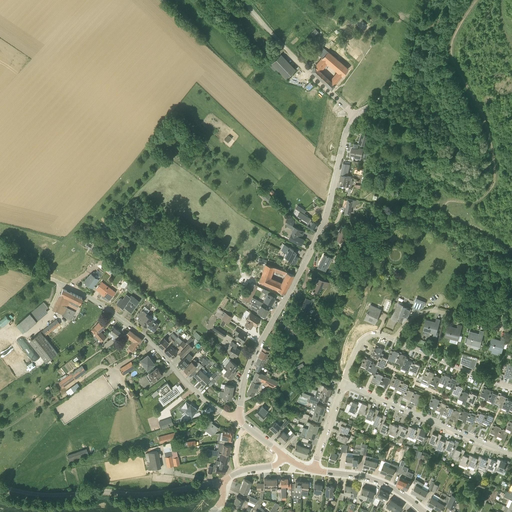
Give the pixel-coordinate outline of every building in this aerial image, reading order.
[(314,38),(319,33),(315,29),(310,34),(314,38)] [(319,55),(322,58),(311,71),(331,89),(348,69),(327,51),(324,49),(319,55)] [(295,70),(281,55),(271,63),(286,79),(295,70)] [(369,147),(372,133),(374,128),(370,127),(367,135),(362,134),(359,144),(369,147)] [(357,149),(358,145),(354,144),(353,148),(352,147),(350,155),(354,156),(353,158),(360,160),(363,149),(359,148),(359,149),(357,149)] [(341,174),(353,177),(353,174),(355,169),(353,169),(351,173),(348,173),(351,161),(347,160),(346,163),(343,163),(341,174)] [(352,179),(353,177),(341,174),(340,179),(344,180),(343,183),(347,184),(345,190),(352,192),(353,188),(351,187),(353,179),(352,179)] [(268,203),(273,198),(265,191),(261,196),(268,203)] [(355,207),(357,201),(348,199),(345,213),(349,214),(351,206),(355,207)] [(315,230),(317,227),(316,227),(318,223),(307,216),(308,215),(304,213),(306,211),(297,205),(295,209),(300,212),(299,215),(304,218),(303,219),(309,223),(307,226),(315,230)] [(111,231),(103,225),(101,229),(109,234),(111,231)] [(344,242),(349,230),(342,226),(336,239),(344,242)] [(302,236),(304,232),(294,228),(293,229),(289,239),(294,242),(301,245),(304,240),(300,238),(302,236)] [(294,265),(298,257),(294,255),(296,253),(292,251),(293,249),(284,244),(281,250),(286,253),(284,256),(288,258),(287,259),(291,261),(290,263),(294,265)] [(325,270),(331,257),(323,254),(317,266),(325,270)] [(294,275),(265,264),(259,282),(285,293),(294,275)] [(93,287),(99,279),(91,273),(87,277),(84,282),(93,287)] [(395,279),(389,275),(386,278),(392,283),(395,279)] [(326,288),(328,283),(317,278),(313,285),(312,284),(309,289),(318,293),(321,286),(326,288)] [(113,295),(115,292),(101,282),(97,289),(108,297),(111,294),(113,295)] [(248,290),(254,293),(258,286),(251,283),(247,290),(248,290)] [(48,298),(51,291),(44,289),(41,295),(48,298)] [(82,298),(63,289),(61,293),(60,293),(53,309),(63,313),(62,316),(71,320),(75,311),(66,307),(69,302),(78,307),(82,298)] [(271,305),(275,298),(268,295),(269,292),(263,289),(261,291),(265,294),(264,296),(266,298),(264,301),(271,305)] [(249,303),(254,293),(248,290),(247,290),(242,299),(249,303)] [(136,304),(129,299),(130,297),(126,295),(123,300),(120,298),(116,303),(123,308),(123,307),(130,313),(136,304)] [(265,316),(268,310),(262,306),(263,303),(252,297),(250,300),(256,303),(255,305),(255,308),(259,309),(257,312),(265,316)] [(314,304),(315,302),(312,301),(305,297),(301,305),(300,305),(297,311),(303,314),(306,308),(308,309),(311,303),(314,304)] [(423,307),(424,305),(415,301),(413,307),(419,309),(423,307)] [(45,302),(16,324),(22,332),(49,312),(46,309),(48,307),(45,302)] [(397,321),(398,319),(402,321),(404,315),(407,317),(411,309),(403,305),(403,304),(403,303),(400,302),(399,302),(398,303),(393,317),(392,319),(397,321)] [(375,323),(380,311),(381,309),(371,304),(365,318),(375,323)] [(146,326),(152,319),(145,314),(146,313),(142,310),(138,316),(141,318),(139,321),(146,326)] [(221,315),(230,320),(232,317),(222,312),(221,315)] [(256,326),(260,320),(250,313),(246,320),(248,321),(245,325),(250,329),(253,324),(256,326)] [(228,323),(230,320),(221,315),(219,318),(228,323)] [(44,337),(60,324),(56,319),(41,332),(40,332),(29,341),(45,362),(57,352),(44,337)] [(152,319),(146,326),(153,331),(158,324),(152,319)] [(437,333),(440,320),(436,319),(435,323),(434,323),(434,322),(426,319),(423,331),(433,333),(432,337),(437,338),(438,333),(437,333)] [(100,341),(105,337),(102,334),(105,332),(102,329),(105,326),(99,321),(95,327),(92,331),(96,334),(95,335),(100,341)] [(292,325),(288,322),(286,325),(287,326),(284,329),(290,334),(292,331),(295,333),(301,327),(295,322),(292,325)] [(225,337),(227,334),(214,325),(212,328),(225,337)] [(458,340),(462,326),(458,325),(457,329),(455,329),(456,328),(448,326),(445,337),(458,340)] [(116,336),(120,331),(113,326),(110,331),(116,336)] [(247,336),(236,328),(234,332),(236,334),(237,333),(237,334),(235,337),(243,342),(247,336)] [(142,339),(129,330),(121,339),(123,341),(128,336),(134,341),(129,348),(127,351),(131,354),(133,351),(134,351),(142,339)] [(482,337),(484,332),(480,331),(479,335),(477,335),(477,334),(470,332),(468,337),(467,336),(465,342),(467,342),(467,343),(480,346),(481,341),(482,341),(482,340),(482,339),(483,338),(482,337)] [(202,337),(196,332),(193,336),(199,341),(202,337)] [(177,337),(173,333),(166,340),(164,338),(158,344),(163,348),(168,342),(169,343),(172,340),(173,342),(178,337),(177,337)] [(118,340),(115,337),(114,338),(112,337),(111,338),(104,344),(106,348),(114,342),(118,340)] [(178,337),(173,342),(164,351),(169,356),(169,355),(172,358),(176,354),(177,352),(178,350),(175,348),(175,349),(174,348),(176,345),(177,346),(177,347),(180,349),(186,343),(183,340),(182,341),(178,337)] [(501,352),(505,338),(502,337),(500,341),(499,341),(499,340),(491,338),(488,349),(492,350),(491,352),(498,354),(498,352),(501,352)] [(236,357),(240,350),(236,348),(237,345),(232,342),(228,347),(230,348),(228,352),(230,353),(228,355),(233,358),(234,356),(236,357)] [(188,353),(193,347),(189,344),(179,354),(182,357),(187,352),(188,353)] [(379,358),(381,353),(383,349),(376,345),(371,356),(376,358),(377,357),(379,358)] [(265,356),(269,358),(267,356),(270,351),(263,347),(258,356),(264,359),(265,356)] [(395,361),(399,352),(392,349),(388,357),(387,359),(392,362),(393,360),(395,361)] [(403,365),(406,358),(407,355),(399,352),(395,361),(395,363),(400,365),(400,363),(403,365)] [(384,366),(386,363),(387,359),(388,357),(383,355),(384,354),(381,353),(379,358),(379,359),(377,364),(379,365),(381,366),(382,364),(384,366)] [(475,364),(477,360),(477,358),(463,354),(461,360),(469,362),(468,363),(474,366),(475,364)] [(148,355),(142,359),(144,361),(143,362),(146,366),(147,366),(149,368),(154,364),(154,363),(155,363),(150,357),(149,357),(148,355)] [(182,368),(192,357),(191,355),(188,359),(185,357),(178,364),(182,368)] [(267,360),(269,358),(265,356),(264,359),(258,356),(255,362),(262,365),(264,360),(267,362),(267,360)] [(371,362),(372,360),(367,358),(367,357),(365,356),(360,368),(365,370),(366,368),(368,369),(371,362)] [(409,370),(413,360),(413,361),(406,358),(403,365),(401,369),(406,371),(406,369),(409,370)] [(191,374),(197,367),(196,367),(199,364),(194,359),(184,370),(188,374),(189,373),(191,374)] [(199,380),(205,374),(202,371),(203,369),(205,368),(203,366),(207,361),(205,359),(202,362),(195,370),(197,372),(194,376),(199,380)] [(229,369),(227,371),(233,377),(236,374),(233,372),(238,366),(230,360),(225,366),(229,369)] [(413,360),(409,370),(408,372),(413,374),(414,373),(416,374),(420,365),(415,362),(416,361),(413,360)] [(124,374),(134,367),(131,362),(120,368),(124,374)] [(377,364),(371,362),(368,369),(367,372),(372,374),(372,373),(375,374),(376,371),(379,365),(377,364)] [(302,363),(293,368),(296,372),(305,368),(302,363)] [(67,377),(67,376),(62,380),(58,382),(61,386),(69,380),(70,381),(75,378),(76,379),(86,371),(82,366),(67,377)] [(150,383),(162,374),(157,367),(145,376),(150,383)] [(432,378),(434,373),(434,372),(427,369),(425,375),(432,378)] [(227,371),(224,374),(231,380),(233,377),(227,371)] [(260,380),(262,374),(256,371),(252,380),(257,383),(258,379),(260,380)] [(379,384),(383,375),(378,373),(378,372),(376,371),(375,374),(371,382),(376,384),(377,383),(379,384)] [(439,381),(443,373),(442,373),(441,377),(436,375),(436,374),(434,373),(432,378),(439,381)] [(447,385),(450,376),(443,373),(439,381),(438,383),(444,385),(444,384),(447,385)] [(205,374),(199,380),(203,385),(210,378),(205,374)] [(257,383),(252,380),(247,392),(252,394),(254,390),(255,391),(258,383),(261,384),(262,381),(264,381),(273,386),(277,383),(268,377),(262,374),(260,380),(258,379),(257,383)] [(383,375),(379,384),(378,385),(383,388),(384,386),(387,387),(391,378),(383,375)] [(439,381),(432,378),(425,375),(421,383),(433,388),(434,387),(437,388),(438,383),(439,381)] [(454,388),(457,382),(457,381),(458,379),(453,377),(453,376),(451,375),(450,376),(447,385),(446,387),(451,389),(452,387),(454,388)] [(398,389),(401,381),(401,380),(396,378),(397,377),(394,376),(389,387),(395,389),(395,388),(398,389)] [(404,393),(407,388),(408,384),(401,381),(398,389),(396,391),(402,394),(402,392),(404,393)] [(70,395),(81,386),(77,382),(67,390),(70,395)] [(170,398),(179,392),(174,385),(170,387),(167,382),(157,389),(161,394),(162,393),(167,400),(169,398),(170,398)] [(459,396),(462,390),(463,387),(458,385),(459,383),(457,382),(454,388),(451,394),(457,396),(457,395),(459,396)] [(317,390),(329,394),(331,388),(324,386),(319,384),(317,390)] [(487,399),(491,391),(492,390),(486,388),(487,387),(484,386),(479,397),(484,399),(485,398),(487,399)] [(410,401),(414,392),(409,389),(407,388),(404,393),(402,399),(407,401),(408,400),(410,401)] [(329,394),(317,390),(316,390),(314,397),(310,395),(309,398),(318,402),(319,398),(327,401),(329,394)] [(465,402),(470,391),(469,393),(462,390),(459,396),(458,400),(463,402),(463,401),(465,402)] [(118,406),(119,407),(121,406),(122,406),(123,405),(124,405),(125,404),(126,403),(126,401),(127,400),(127,399),(127,398),(126,396),(126,395),(125,394),(124,393),(123,392),(122,392),(121,392),(120,391),(118,391),(117,392),(116,392),(115,393),(114,394),(113,395),(112,396),(112,397),(112,398),(112,400),(112,401),(112,402),(113,403),(114,404),(115,405),(116,406),(117,406),(118,406)] [(470,391),(465,402),(470,404),(471,403),(473,404),(478,395),(470,391)] [(494,404),(498,394),(491,391),(487,399),(486,401),(491,404),(492,403),(494,404)] [(414,392),(410,401),(409,402),(414,404),(415,403),(418,404),(421,395),(414,392)] [(504,401),(506,398),(506,397),(506,396),(501,394),(501,393),(499,392),(498,394),(494,404),(499,406),(499,405),(502,405),(502,406),(504,401)] [(436,409),(440,400),(432,396),(428,407),(433,409),(433,408),(436,409)] [(310,409),(314,411),(322,414),(325,407),(317,404),(318,402),(309,398),(308,401),(313,403),(310,409)] [(508,412),(511,402),(511,400),(506,398),(504,401),(502,406),(502,405),(500,408),(508,412)] [(359,412),(362,403),(359,402),(358,403),(353,401),(353,402),(349,400),(344,411),(348,413),(349,410),(358,414),(359,412)] [(442,413),(446,406),(447,404),(441,402),(442,401),(440,400),(436,409),(434,411),(440,414),(440,412),(442,413)] [(190,405),(186,403),(181,410),(187,415),(189,412),(192,414),(194,411),(195,412),(197,410),(196,409),(194,407),(194,406),(192,403),(191,404),(190,405)] [(370,408),(370,409),(372,405),(368,403),(367,405),(362,403),(359,412),(367,415),(370,408)] [(449,418),(454,409),(446,406),(442,413),(441,416),(446,418),(447,417),(449,418)] [(267,412),(261,407),(259,409),(254,414),(261,420),(265,414),(267,412)] [(375,411),(370,409),(370,408),(367,415),(366,417),(374,421),(377,414),(379,411),(375,409),(375,411)] [(457,420),(461,412),(454,409),(449,418),(449,419),(454,421),(454,420),(457,421),(457,420)] [(465,422),(469,412),(462,409),(461,412),(457,420),(462,422),(463,420),(465,422)] [(474,422),(478,414),(472,412),(472,411),(470,410),(469,412),(465,422),(470,424),(471,422),(473,423),(474,422)] [(320,420),(322,414),(314,411),(312,417),(320,420)] [(482,424),(486,415),(479,412),(478,414),(474,422),(479,424),(479,423),(482,424)] [(382,417),(377,414),(374,421),(372,426),(375,427),(376,426),(378,427),(378,429),(381,430),(381,429),(384,423),(386,416),(383,415),(382,417)] [(486,415),(482,424),(487,426),(487,425),(490,426),(494,417),(487,414),(486,415)] [(161,429),(173,425),(171,418),(159,422),(161,429)] [(218,428),(211,422),(212,421),(208,418),(202,427),(205,430),(208,427),(215,432),(218,428)] [(339,430),(348,434),(351,425),(341,420),(339,424),(341,424),(339,430)] [(275,432),(280,426),(275,421),(269,427),(275,432)] [(307,429),(316,432),(318,426),(310,423),(307,429)] [(384,423),(381,429),(381,430),(380,432),(388,435),(389,433),(393,424),(393,425),(389,423),(389,425),(384,423)] [(497,437),(501,427),(496,425),(496,424),(494,423),(491,429),(489,435),(494,437),(494,436),(497,437)] [(397,436),(398,434),(402,426),(399,424),(398,426),(393,424),(389,433),(397,436)] [(408,435),(411,427),(408,426),(407,427),(402,425),(402,426),(398,434),(407,438),(408,435)] [(417,439),(418,437),(421,428),(421,429),(418,427),(417,429),(412,427),(411,427),(408,435),(417,439)] [(508,431),(506,430),(503,428),(504,428),(501,427),(497,437),(496,438),(501,440),(502,439),(504,440),(508,431)] [(421,428),(418,437),(423,439),(421,442),(424,443),(426,440),(431,430),(427,428),(426,430),(421,428)] [(313,438),(316,432),(307,429),(306,432),(303,431),(302,434),(297,432),(296,435),(298,436),(302,438),(302,437),(308,440),(309,437),(313,438)] [(227,444),(228,440),(232,441),(234,432),(223,430),(222,436),(221,439),(225,440),(224,444),(227,444)] [(350,434),(348,434),(339,430),(338,433),(340,434),(338,439),(346,443),(350,434)] [(288,440),(294,434),(292,432),(288,436),(283,431),(277,437),(283,442),(286,439),(288,440)] [(160,444),(179,438),(178,433),(156,438),(154,434),(117,447),(120,454),(158,440),(160,444)] [(437,445),(442,435),(438,433),(438,435),(433,433),(429,442),(437,445)] [(298,436),(296,435),(294,434),(288,440),(291,443),(298,436)] [(446,449),(450,440),(449,440),(449,441),(446,439),(445,441),(440,439),(442,435),(437,445),(436,448),(445,452),(446,449)] [(307,443),(308,440),(302,437),(302,438),(301,441),(304,442),(302,446),(299,454),(306,457),(311,444),(307,443)] [(454,453),(456,449),(456,448),(459,442),(455,441),(454,442),(450,440),(446,449),(450,451),(449,456),(452,457),(454,453)] [(223,448),(222,452),(229,453),(231,446),(223,444),(219,444),(219,447),(223,448)] [(299,454),(302,446),(296,444),(293,452),(299,454)] [(171,451),(172,451),(171,446),(164,448),(165,457),(167,467),(174,466),(172,459),(172,456),(171,451)] [(69,461),(88,454),(87,449),(67,455),(69,461)] [(219,451),(218,451),(217,451),(207,449),(206,456),(212,457),(213,455),(218,456),(219,451)] [(461,461),(464,454),(465,450),(462,449),(461,451),(456,449),(454,453),(452,457),(460,461),(461,461)] [(149,470),(150,470),(161,468),(157,451),(146,453),(149,470)] [(339,459),(341,453),(338,452),(337,454),(331,452),(329,460),(335,462),(336,458),(339,459)] [(227,464),(229,456),(220,454),(219,461),(220,461),(219,467),(213,466),(213,467),(209,466),(208,472),(212,473),(212,471),(225,473),(226,469),(223,468),(224,464),(227,464)] [(468,467),(469,465),(473,456),(472,456),(469,455),(468,456),(464,454),(461,461),(460,461),(460,463),(468,467)] [(172,459),(174,466),(180,465),(178,457),(177,455),(172,456),(172,459)] [(479,466),(482,457),(482,458),(478,456),(478,458),(473,456),(469,465),(475,467),(473,471),(476,472),(477,468),(478,468),(479,466)] [(487,470),(488,467),(492,458),(491,459),(488,457),(487,459),(482,457),(479,466),(487,470)] [(369,468),(372,460),(365,458),(363,466),(369,468)] [(497,468),(501,460),(497,459),(497,460),(492,458),(488,467),(493,469),(492,472),(495,473),(497,468)] [(399,467),(402,460),(399,459),(396,465),(391,463),(386,474),(392,476),(395,469),(396,466),(399,467)] [(372,460),(369,468),(376,470),(378,462),(372,460)] [(406,475),(407,471),(403,468),(406,461),(402,460),(399,467),(398,471),(402,473),(396,484),(402,487),(407,476),(406,475)] [(501,460),(497,468),(506,472),(510,462),(507,460),(506,462),(501,460)] [(391,463),(385,461),(384,461),(380,471),(386,474),(391,463)] [(407,476),(402,487),(407,489),(412,480),(413,478),(412,478),(414,473),(408,470),(408,471),(407,471),(406,475),(407,476)] [(422,488),(424,485),(418,481),(419,478),(417,477),(414,481),(417,483),(411,492),(417,495),(422,488)] [(241,485),(249,488),(251,482),(244,479),(241,485)] [(270,487),(270,479),(264,479),(264,483),(261,483),(261,491),(260,495),(263,495),(264,491),(264,490),(270,490),(270,487)] [(291,488),(291,484),(288,484),(288,479),(281,479),(281,489),(281,492),(281,497),(286,497),(285,486),(288,486),(288,489),(291,488)] [(301,494),(302,481),(295,481),(295,483),(291,484),(291,488),(291,489),(291,498),(299,499),(299,497),(300,497),(301,494)] [(302,481),(301,494),(307,494),(309,482),(302,481)] [(320,495),(322,484),(314,483),(313,494),(320,495)] [(422,488),(417,495),(424,499),(428,491),(429,486),(424,483),(424,485),(422,488)] [(246,494),(249,488),(241,485),(239,491),(246,494)] [(332,497),(332,495),(333,486),(326,485),(325,496),(332,497)] [(365,497),(368,490),(362,488),(360,496),(365,497)] [(387,498),(389,494),(379,489),(377,494),(373,502),(376,504),(379,498),(385,501),(386,498),(387,498)] [(368,490),(365,497),(371,499),(374,491),(368,490)] [(447,495),(446,499),(444,498),(444,499),(443,499),(440,497),(434,507),(441,511),(444,505),(446,506),(451,497),(447,495)] [(453,509),(459,497),(452,495),(447,506),(453,509)] [(243,500),(236,497),(233,502),(236,504),(234,507),(238,509),(240,506),(244,507),(247,501),(244,499),(243,500)] [(261,511),(263,510),(264,509),(260,507),(262,504),(261,504),(263,500),(260,497),(258,500),(256,502),(255,505),(252,508),(255,510),(253,511),(261,511)] [(434,507),(440,497),(438,501),(431,497),(428,503),(434,507)] [(393,508),(396,503),(390,499),(385,506),(391,510),(393,508)] [(272,511),(275,508),(278,504),(275,503),(269,511),(272,511)] [(393,508),(391,510),(394,511),(398,511),(402,507),(396,503),(393,508)]
